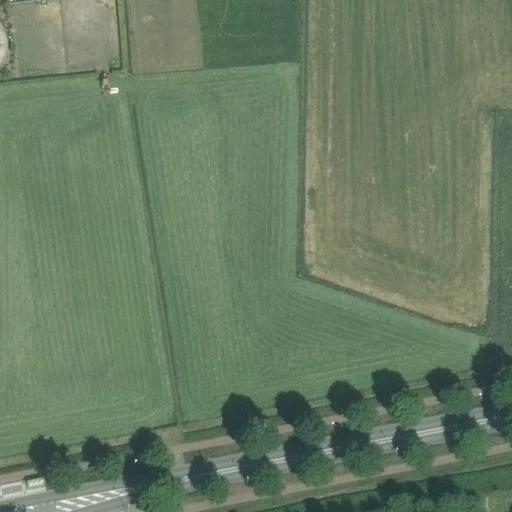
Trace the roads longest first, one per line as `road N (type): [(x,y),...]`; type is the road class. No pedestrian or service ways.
road 1 (secondary): [(511,408),(0,511)]
road 2 (secondary): [(105,511),(511,427)]
